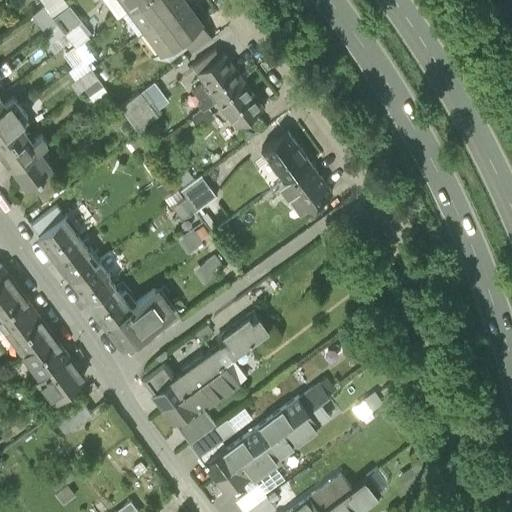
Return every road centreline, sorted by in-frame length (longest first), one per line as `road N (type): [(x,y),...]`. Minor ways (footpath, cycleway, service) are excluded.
road 1 (primary): [(330,0),(415,127),(470,238),(511,359)]
road 2 (residential): [(0,223),(206,511)]
road 3 (residential): [(393,217),(224,0)]
road 4 (primary): [(511,206),(459,100),(395,0)]
